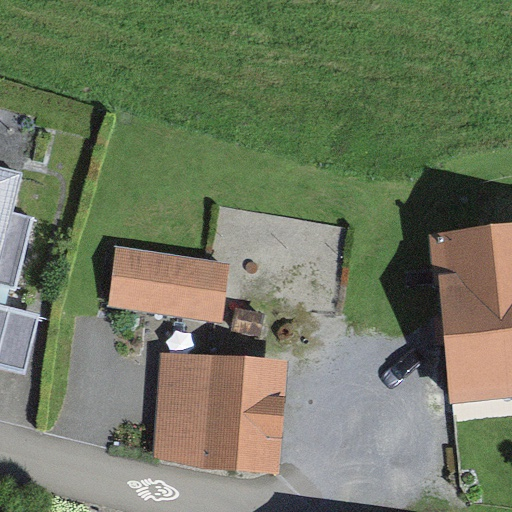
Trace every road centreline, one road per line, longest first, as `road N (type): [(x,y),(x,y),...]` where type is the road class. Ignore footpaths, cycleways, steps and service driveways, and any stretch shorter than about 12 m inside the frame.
road 1 (residential): [(0,455),(229,511)]
road 2 (track): [(511,163),(453,183),(409,227),(368,316)]
